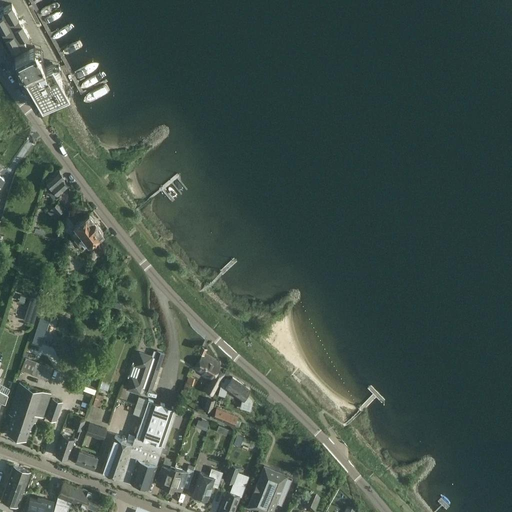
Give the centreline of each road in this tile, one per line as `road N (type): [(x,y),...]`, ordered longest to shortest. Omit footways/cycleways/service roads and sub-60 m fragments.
road 1 (tertiary): [(386,511),(331,444),(170,295),(0,72)]
road 2 (tertiary): [(129,498),(0,450)]
